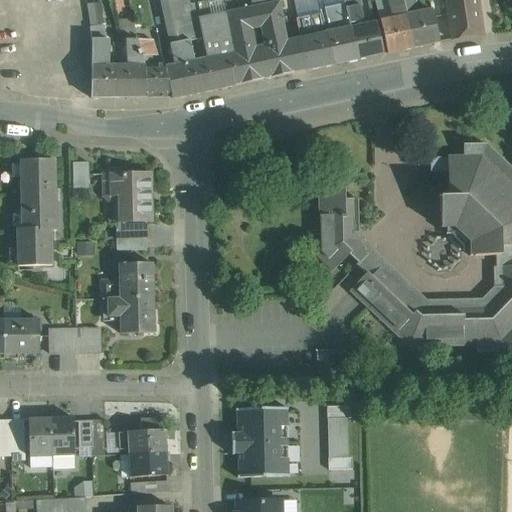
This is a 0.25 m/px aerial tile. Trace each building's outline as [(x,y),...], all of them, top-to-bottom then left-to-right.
[(187,0),(167,0),(175,33),(173,33),(175,39),(169,41),(175,66),(194,62),(190,41),(196,40),(189,6),(187,0)] [(277,0),(218,0),(189,6),(196,40),(203,38),(199,19),(220,15),(251,9),(278,3),(277,0)] [(358,0),(343,0),(345,5),(346,9),(347,9),(350,24),(364,21),(358,0)] [(375,0),(381,22),(387,54),(413,48),(402,0),(375,0)] [(432,11),(416,14),(417,9),(415,0),(402,0),(413,48),(439,43),(432,11)] [(478,0),(445,0),(451,40),(483,35),(478,0)] [(251,9),(266,80),(293,74),(286,42),(278,3),(251,9)] [(341,5),(325,9),(325,10),(320,11),(321,15),(322,15),(326,33),(351,28),(350,24),(347,9),(346,9),(345,5),(341,6),(341,5)] [(266,80),(251,9),(220,15),(235,87),(266,80)] [(235,87),(220,15),(199,19),(203,38),(207,60),(201,61),(208,92),(208,93),(235,87)] [(321,15),(296,20),(299,38),(326,33),(322,15),(321,15)] [(376,23),(365,25),(364,21),(350,24),(351,28),(358,60),(383,55),(376,23)] [(102,26),(90,28),(92,41),(105,41),(102,26)] [(351,28),(326,33),(332,66),(358,60),(351,28)] [(299,38),(299,39),(286,42),(293,74),(332,66),(326,33),(299,38)] [(137,41),(126,40),(128,67),(116,67),(116,99),(145,98),(144,67),(137,41)] [(165,67),(152,67),(152,57),(158,56),(152,40),(137,41),(144,67),(145,98),(171,98),(165,68),(165,67)] [(116,67),(101,67),(103,57),(108,57),(108,41),(105,41),(92,41),(91,99),(116,99),(116,67)] [(175,66),(165,68),(171,98),(181,98),(208,92),(201,61),(194,62),(175,66)] [(511,170),(486,146),(463,146),(464,158),(448,158),(448,159),(431,159),(432,174),(449,174),(449,200),(443,200),(443,198),(440,198),(441,229),(447,229),(447,234),(452,234),(465,246),(465,251),(469,251),(470,257),(496,256),(496,270),(501,270),(501,288),(511,287),(511,170)] [(38,265),(37,163),(21,163),(22,230),(18,231),(19,266),(38,265)] [(37,163),(38,265),(52,265),(51,230),(56,230),(54,163),(37,163)] [(89,163),(73,164),(73,190),(89,189),(89,163)] [(264,166),(249,169),(251,179),(267,175),(264,166)] [(151,174),(125,175),(119,169),(109,169),(103,175),(104,198),(110,204),(116,204),(116,224),(147,223),(152,223),(151,174)] [(345,190),(323,190),(323,198),(319,198),(319,232),(315,233),(315,257),(332,273),(349,256),(359,265),(367,256),(354,244),(354,234),(359,234),(358,201),(345,201),(345,190)] [(147,223),(116,224),(117,239),(147,238),(147,223)] [(147,238),(117,239),(117,253),(147,252),(147,238)] [(153,264),(119,265),(119,282),(102,283),(102,300),(107,300),(154,299),(153,264)] [(376,317),(403,290),(380,268),(371,278),(367,274),(350,292),(376,317)] [(424,309),(422,342),(476,341),(477,354),(505,353),(511,345),(511,287),(501,288),(501,291),(485,307),(424,309)] [(403,290),(376,317),(409,348),(422,347),(422,342),(424,309),(403,290)] [(154,299),(107,300),(108,318),(120,318),(120,335),(155,334),(154,299)] [(39,323),(4,323),(4,356),(38,356),(39,323)] [(101,355),(100,331),(76,332),(77,356),(101,355)] [(76,332),(48,332),(49,356),(77,356),(76,332)] [(352,350),(328,351),(329,374),(353,373),(352,350)] [(327,406),(328,469),(351,468),(349,405),(327,406)] [(288,409),(236,410),(236,412),(237,412),(237,434),(233,435),(233,434),(231,434),(232,456),(234,456),(234,455),(238,455),(238,477),(237,477),(237,479),(289,478),(289,476),(288,476),(287,411),(288,411),(288,409)] [(51,421),(28,422),(29,459),(52,458),(51,421)] [(74,421),(51,421),(52,458),(75,458),(74,421)] [(10,423),(0,423),(0,458),(11,458),(11,448),(10,423)] [(25,423),(10,423),(11,448),(24,448),(25,423)] [(92,449),(91,423),(79,423),(79,449),(92,449)] [(104,423),(91,423),(92,449),(104,448),(104,423)] [(164,431),(118,434),(119,452),(132,451),(132,456),(166,454),(164,431)] [(104,448),(92,449),(92,458),(105,457),(104,448)] [(132,456),(129,456),(130,479),(167,477),(166,454),(132,456)] [(167,483),(130,485),(131,496),(169,494),(167,483)] [(85,511),(85,499),(37,501),(37,509),(37,511),(85,511)] [(37,501),(13,503),(14,510),(37,509),(37,501)] [(280,511),(281,502),(237,503),(236,511),(280,511)]
